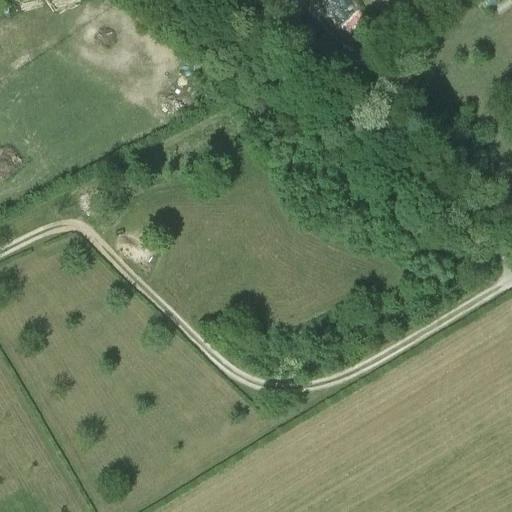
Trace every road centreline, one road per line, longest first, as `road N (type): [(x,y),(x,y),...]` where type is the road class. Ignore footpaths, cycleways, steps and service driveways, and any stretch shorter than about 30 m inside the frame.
road 1 (track): [(0,253),(57,226),(83,228),(205,352),(257,386),(293,391),(369,363),(511,273)]
road 2 (unclassified): [(511,264),(282,79),(153,0)]
